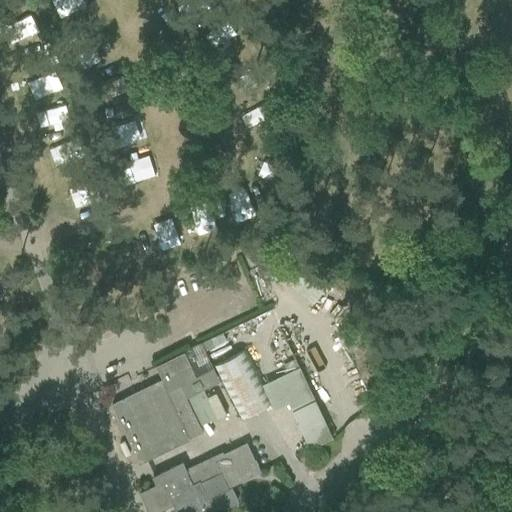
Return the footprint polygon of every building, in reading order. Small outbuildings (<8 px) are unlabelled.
[(511,18),(511,3),(491,2),(490,17),(511,18)] [(442,49),(450,36),(412,12),(404,25),(442,49)] [(312,17),(297,15),(289,59),(304,61),(312,17)] [(0,35),(0,46),(16,37),(11,29),(0,35)] [(100,32),(77,40),(83,58),(106,50),(100,32)] [(421,75),(422,60),(377,58),(376,73),(421,75)] [(340,70),(327,62),(303,100),(316,108),(340,70)] [(511,89),(511,72),(478,87),(484,101),(511,89)] [(358,113),(345,105),(321,143),(334,151),(358,113)] [(466,123),(467,107),(422,105),(421,121),(466,123)] [(511,145),(511,127),(499,120),(491,133),(511,145)] [(504,174),(491,166),(467,204),(480,212),(504,174)] [(336,180),(320,183),(324,205),(340,202),(336,180)] [(388,267),(389,251),(344,249),(343,265),(388,267)] [(232,356),(213,366),(241,419),(272,403),(245,349),(232,356)] [(162,380),(130,396),(112,404),(136,456),(137,456),(139,462),(158,453),(203,432),(186,397),(202,390),(186,357),(183,352),(155,366),(162,380)] [(299,375),(278,383),(282,397),(303,439),(279,448),(288,469),(336,447),(310,404),(299,375)] [(147,489),(141,492),(150,511),(153,511),(173,503),(177,511),(213,511),(237,501),(231,488),(229,484),(259,470),(256,464),(257,463),(255,459),(253,460),(245,443),(213,458),(212,456),(184,469),(181,462),(153,476),(157,484),(147,488),(147,489)]
